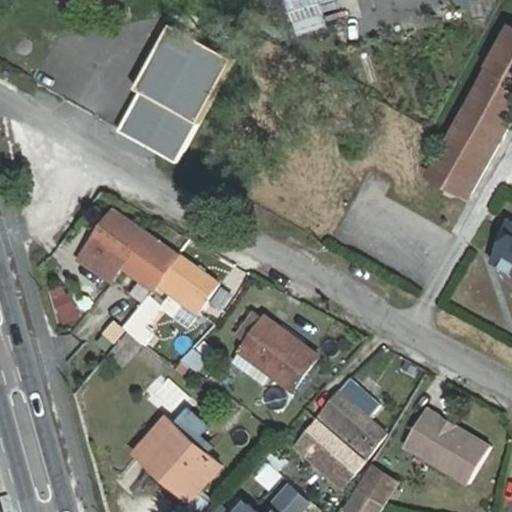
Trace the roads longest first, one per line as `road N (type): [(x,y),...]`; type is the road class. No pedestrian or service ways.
road 1 (residential): [(511,386),(0,100)]
road 2 (primary): [(50,511),(0,331)]
